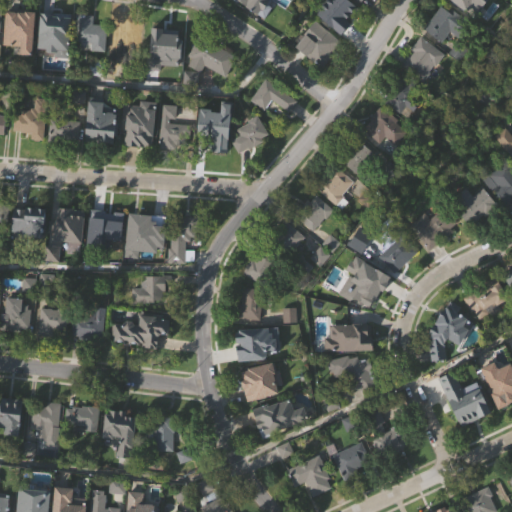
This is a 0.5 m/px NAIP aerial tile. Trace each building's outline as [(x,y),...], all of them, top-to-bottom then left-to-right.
[(251,0),(255,3),(258,0),(272,10),(264,21),(234,0),(251,0)] [(255,0),(276,13),(284,1),(281,0),(255,0)] [(351,0),(358,5),(343,24),(347,28),(341,35),(320,18),(329,7),(325,3),(327,0),(351,0)] [(362,32),(380,11),(367,0),(329,0),(328,2),(362,32)] [(478,0),(501,14),(509,0),(478,0)] [(453,30),(479,47),(497,19),(472,2),(453,30)] [(441,5),(448,11),(451,7),(472,22),(460,38),(450,30),(441,42),(423,28),(441,5)] [(36,10),(32,55),(20,54),(21,46),(2,44),(6,9),(25,11),(26,9),(36,10)] [(72,12),(71,26),(68,25),(67,39),(40,37),(40,13),(49,14),(50,11),(72,12)] [(107,25),(105,51),(81,49),(81,42),(73,41),(75,14),(93,15),(92,24),(107,25)] [(328,60),(321,68),(296,46),(316,19),(340,41),(329,54),(331,56),(328,60)] [(318,45),(342,64),(362,39),(338,20),(318,45)] [(142,24),(140,50),(129,49),(129,52),(112,51),(114,26),(125,27),(126,22),(142,24)] [(182,30),(180,54),(148,52),(150,31),(166,32),(166,29),(182,30)] [(237,56),(225,77),(204,65),(201,72),(188,65),(192,58),(187,55),(199,35),(237,56)] [(443,53),(434,64),(431,62),(425,69),(428,71),(422,80),(402,64),(414,51),(411,48),(421,35),(443,53)] [(426,60),(447,76),(466,51),(444,35),(426,60)] [(36,86),(38,42),(8,41),(7,76),(22,76),(22,85),(36,86)] [(40,81),(57,82),(56,88),(71,88),(73,45),(42,43),(40,81)] [(297,77),(322,97),(343,72),(317,52),(297,77)] [(128,58),(115,58),(115,81),(143,82),(144,54),(128,53),(128,58)] [(103,64),(106,64),(106,62),(120,63),(119,77),(105,77),(105,72),(102,71),(102,75),(89,74),(90,60),(103,60),(103,64)] [(151,84),(181,86),(182,60),(168,60),(168,62),(152,61),(151,84)] [(404,97),(426,112),(446,84),(422,67),(413,80),(415,81),(404,97)] [(228,107),(238,87),(200,70),(188,95),(203,103),(206,97),(228,107)] [(416,92),(400,113),(383,100),(401,76),(418,88),(416,92)] [(297,100),(289,112),(271,100),(264,110),(250,100),(265,78),(297,100)] [(121,93),(109,93),(109,108),(120,108),(121,93)] [(103,97),(103,107),(116,108),(115,122),(117,122),(116,135),(113,135),(113,143),(85,141),(87,100),(89,100),(89,97),(103,97)] [(44,98),(44,100),(47,100),(43,140),(30,139),(31,132),(12,130),(13,114),(21,115),(21,110),(30,111),(30,108),(33,108),(34,99),(44,98)] [(156,101),(151,147),(124,144),(125,129),(124,129),(128,104),(139,106),(140,100),(156,101)] [(227,117),(225,136),(223,136),(221,153),(206,152),(207,134),(197,133),(200,102),(210,103),(209,115),(227,117)] [(176,108),(175,119),(169,118),(169,123),(190,125),(189,137),(187,137),(186,146),(171,144),(171,149),(158,148),(162,104),(176,105),(176,108)] [(379,106),(390,115),(391,113),(398,119),(397,121),(407,130),(395,144),(385,136),(380,143),(363,129),(379,106)] [(421,133),(415,128),(420,122),(405,109),(387,131),(409,148),(421,133)] [(300,129),(265,110),(253,132),(268,140),(273,131),(292,142),(300,129)] [(241,151),(239,153),(232,140),(240,135),(237,129),(248,123),(247,121),(257,115),(269,136),(241,151)] [(80,121),(78,142),(48,139),(50,118),(80,121)] [(106,128),(91,127),(87,172),(116,174),(119,139),(105,138),(106,128)] [(126,175),(154,178),(158,138),(130,135),(126,175)] [(185,179),(185,165),(191,165),(191,154),(178,154),(179,136),(163,135),(162,178),(185,179)] [(200,158),(207,158),(204,182),(222,184),(226,147),(212,146),(213,136),(202,135),(200,158)] [(373,176),(368,182),(340,159),(357,139),(376,155),(365,169),(373,176)] [(16,162),(33,163),(33,170),(47,171),(47,141),(17,140),(16,162)] [(0,165),(7,166),(8,142),(0,142),(0,165)] [(415,156),(403,170),(401,168),(395,174),(399,177),(393,185),(379,173),(402,145),(415,156)] [(240,184),(272,167),(261,147),(230,164),(240,184)] [(81,172),(81,151),(52,150),(51,171),(81,172)] [(506,160),(511,167),(511,195),(505,201),(494,188),(498,186),(488,174),(506,160)] [(337,167),(353,182),(342,195),(348,202),(341,210),(314,186),(323,176),(324,178),(326,176),(328,178),(337,167)] [(344,191),(360,206),(378,186),(363,171),(344,191)] [(483,187),(497,204),(470,226),(457,210),(458,208),(451,200),(466,187),(473,196),(483,187)] [(485,208),(507,238),(511,234),(511,195),(509,191),(485,208)] [(316,195),(333,210),(313,231),(294,215),(308,199),(310,202),(316,195)] [(356,212),(337,197),(319,220),(338,235),(356,212)] [(0,203),(8,204),(5,228),(0,227),(0,203)] [(45,208),(41,238),(25,236),(24,240),(10,239),(13,207),(25,209),(26,206),(45,208)] [(72,208),(72,209),(85,210),(81,243),(53,240),(57,207),(72,208)] [(445,207),(457,223),(451,228),(453,231),(442,240),(440,237),(437,239),(439,242),(429,250),(410,225),(425,213),(430,219),(445,207)] [(125,211),(122,228),(117,227),(116,240),(99,238),(98,248),(86,247),(88,214),(112,217),(112,210),(125,211)] [(164,216),(162,240),(131,237),(132,226),(130,225),(131,212),(164,216)] [(194,217),(203,218),(203,225),(194,225),(194,235),(185,235),(185,251),(194,251),(194,261),(185,261),(185,263),(167,263),(168,248),(170,248),(170,217),(194,217)] [(486,218),(475,227),(468,218),(452,231),(472,257),(500,237),(486,218)] [(284,220),(304,238),(294,249),(313,267),(305,277),(267,244),(276,234),(273,231),(284,220)] [(396,271),(394,273),(379,256),(395,241),(385,230),(395,221),(415,242),(411,245),(417,252),(396,271)] [(335,239),(316,224),(298,247),(317,262),(335,239)] [(0,253),(10,254),(11,234),(0,233),(0,253)] [(429,280),(461,259),(444,233),(412,254),(429,280)] [(48,239),(16,237),(14,266),(46,268),(48,239)] [(87,240),(60,238),(59,251),(52,250),(51,262),(58,262),(57,271),(72,272),(71,278),(84,279),(87,240)] [(124,270),(126,243),(92,240),(89,273),(107,275),(108,269),(124,270)] [(127,288),(141,289),(141,280),(167,282),(168,255),(159,254),(160,245),(130,244),(127,288)] [(279,257),(262,285),(241,273),(251,259),(254,260),(256,257),(254,255),(260,245),(279,257)] [(173,293),(196,293),(196,281),(188,281),(187,272),(195,271),(195,248),(173,248),(173,293)] [(293,284),(307,267),(288,252),(274,269),(293,284)] [(334,282),(342,273),(332,264),(324,273),(334,282)] [(380,285),(396,303),(417,284),(401,266),(380,285)] [(374,306),(354,297),(368,267),(380,272),(378,276),(386,279),(374,306)] [(163,303),(132,304),(132,288),(140,288),(140,281),(143,281),(143,276),(170,275),(170,284),(165,284),(165,292),(163,292),(163,303)] [(62,291),(62,276),(47,276),(47,291),(62,291)] [(322,297),(332,285),(322,276),(312,288),(322,297)] [(498,281),(509,299),(498,306),(496,302),(485,308),(489,314),(479,320),(474,310),(471,312),(462,298),(476,289),(481,297),(492,291),(489,287),(498,281)] [(262,296),(260,320),(236,318),(237,304),(241,305),(242,288),(263,289),(262,296)] [(15,296),(23,298),(23,304),(27,305),(27,309),(31,310),(29,329),(20,328),(20,332),(0,330),(0,318),(3,318),(6,296),(15,296)] [(460,311),(455,323),(451,321),(450,323),(454,325),(453,329),(460,332),(463,324),(468,326),(465,335),(461,333),(457,343),(453,342),(448,356),(426,347),(431,335),(433,336),(447,305),(460,311)] [(105,308),(102,339),(92,338),(92,341),(81,340),(82,337),(70,336),(72,321),(79,321),(80,317),(93,319),(94,307),(105,308)] [(45,308),(68,310),(66,332),(54,330),(53,336),(37,334),(40,308),(45,308)] [(467,329),(478,350),(511,333),(500,311),(467,329)] [(171,321),(169,335),(162,333),(158,336),(156,348),(114,341),(117,322),(139,326),(140,314),(171,321)] [(377,317),(375,345),(354,343),(355,333),(351,332),(353,315),(377,317)] [(8,344),(3,343),(3,361),(32,363),(33,334),(25,334),(25,328),(9,327),(8,344)] [(262,330),(263,340),(259,341),(260,356),(240,358),(239,342),(238,342),(237,330),(262,330)] [(433,391),(448,389),(446,370),(450,370),(463,376),(475,352),(459,344),(462,337),(449,330),(432,365),(433,370),(431,373),(433,391)] [(56,367),(57,360),(68,362),(71,342),(44,337),(40,364),(56,367)] [(74,368),(105,370),(107,340),(76,338),(74,368)] [(286,357),(262,361),(260,349),(284,343),(286,357)] [(160,377),(161,363),(170,364),(172,346),(143,344),(142,353),(126,352),(126,355),(116,354),(115,373),(160,377)] [(348,355),(349,359),(357,357),(358,360),(369,357),(377,388),(361,393),(361,390),(352,393),(348,380),(350,379),(348,374),(334,378),(333,372),(330,373),(326,361),(348,355)] [(274,362),(276,371),(279,370),(282,384),(276,386),(278,393),(247,402),(240,381),(242,380),(240,372),(248,370),(247,369),(274,362)] [(500,368),(502,368),(511,363),(511,402),(500,409),(493,394),(495,394),(484,368),(496,362),(500,368)] [(458,392),(461,397),(478,389),(489,413),(459,426),(448,402),(451,400),(449,398),(447,398),(442,386),(455,381),(458,392)] [(330,391),(334,409),(352,405),(356,422),(378,417),(372,388),(359,390),(358,385),(330,391)] [(284,414),(277,390),(241,402),(251,433),(281,422),(279,416),(284,414)] [(511,393),(500,399),(497,392),(482,398),(500,438),(511,432),(511,393)] [(0,397),(15,398),(15,399),(22,400),(20,420),(11,419),(10,429),(0,427),(0,397)] [(290,399),(294,410),(304,407),(308,420),(271,433),(272,436),(261,439),(256,423),(261,421),(260,419),(256,420),(254,414),(264,410),(263,408),(290,399)] [(493,443),(479,411),(463,418),(455,401),(440,408),(462,457),(493,443)] [(60,403),(58,429),(47,428),(47,431),(30,429),(33,405),(44,407),(44,402),(60,403)] [(98,408),(96,432),(84,431),(85,425),(65,423),(66,408),(71,409),(71,406),(81,408),(81,406),(98,408)] [(126,411),(126,416),(137,417),(131,459),(118,457),(119,445),(110,444),(111,439),(102,438),(105,414),(109,414),(109,409),(126,411)] [(382,425),(386,433),(391,430),(390,428),(401,423),(407,436),(404,437),(409,447),(388,457),(368,416),(379,411),(385,423),(382,425)] [(166,416),(166,417),(174,417),(173,452),(153,452),(153,450),(147,449),(145,447),(145,429),(149,429),(149,417),(166,416)] [(341,438),(337,422),(324,426),(328,441),(341,438)] [(22,466),(25,429),(4,428),(2,464),(22,466)] [(63,433),(37,431),(35,460),(38,460),(37,468),(47,469),(47,475),(60,476),(63,433)] [(310,453),(307,438),(295,440),(293,431),(255,439),(260,460),(264,459),(265,462),(310,453)] [(88,456),(87,461),(100,461),(101,438),(68,437),(67,455),(88,456)] [(105,468),(117,469),(116,485),(136,486),(138,447),(129,447),(129,441),(107,440),(105,468)] [(359,475),(344,482),(332,455),(359,443),(369,464),(356,470),(359,475)] [(176,470),(181,470),(181,461),(172,462),(172,450),(148,450),(149,482),(176,481),(176,470)] [(322,462),(334,488),(313,497),(306,481),(295,486),(287,470),(319,455),(322,462)] [(374,467),(382,489),(409,479),(401,457),(374,467)] [(283,489),(296,484),(291,471),(278,477),(283,489)] [(335,485),(345,507),(374,494),(364,471),(335,485)] [(25,485),(38,486),(39,473),(26,472),(25,485)] [(288,499),(293,511),(307,511),(308,511),(332,511),(322,485),(288,499)] [(88,499),(86,511),(52,511),(55,486),(74,488),(73,497),(88,499)] [(463,511),(458,501),(487,487),(499,511),(463,511)] [(104,508),(108,509),(108,507),(119,508),(118,511),(89,511),(92,490),(104,491),(103,495),(106,496),(104,508)] [(159,506),(158,511),(125,511),(128,491),(144,493),(143,504),(159,506)] [(17,511),(19,498),(32,499),(31,509),(40,510),(39,511),(17,511)] [(220,498),(224,505),(228,503),(232,511),(201,511),(200,508),(220,498)] [(0,511),(0,503),(2,504),(1,508),(10,509),(9,511),(0,511)]
